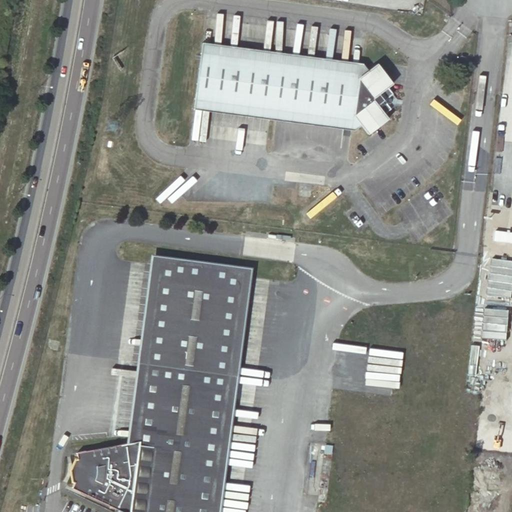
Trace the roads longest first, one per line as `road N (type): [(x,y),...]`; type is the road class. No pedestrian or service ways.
road 1 (primary): [(0,407),(63,157),(92,0)]
road 2 (primary): [(72,0),(0,337)]
road 3 (unclassified): [(495,0),(467,253)]
